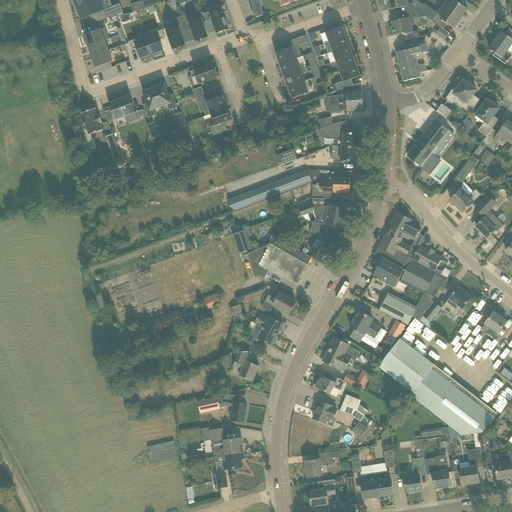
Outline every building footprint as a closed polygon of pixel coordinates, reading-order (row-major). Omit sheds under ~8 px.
[(73,0),(74,1),(72,2),(75,10),(98,0),(73,0)] [(101,0),(98,0),(75,10),(78,17),(80,16),(81,20),(97,14),(100,21),(123,12),(120,4),(106,10),(101,0)] [(386,0),(388,6),(389,6),(390,10),(392,10),(406,7),(407,12),(416,10),(410,6),(411,4),(409,3),(408,0),(386,0)] [(414,0),(411,4),(410,6),(416,10),(426,17),(429,19),(433,22),(436,16),(433,14),(435,12),(424,4),(422,5),(415,0),(414,0)] [(448,0),(443,7),(460,19),(467,9),(454,0),(448,0)] [(438,14),(436,16),(440,19),(445,23),(453,29),(460,19),(443,7),(438,14)] [(392,27),(390,28),(391,35),(394,35),(394,36),(403,34),(403,35),(404,35),(405,40),(419,38),(418,33),(417,32),(413,33),(411,26),(414,25),(413,20),(426,17),(416,10),(407,12),(408,18),(403,19),(392,22),(393,26),(392,26),(392,27)] [(210,12),(203,14),(206,22),(212,20),(217,34),(229,30),(227,25),(223,13),(212,17),(210,12)] [(129,14),(121,17),(123,23),(132,20),(129,14)] [(181,17),(186,32),(192,30),(196,41),(207,37),(200,17),(192,20),(191,18),(187,19),(185,16),(181,17)] [(177,23),(173,24),(174,26),(166,29),(173,49),(185,45),(181,34),(186,32),(181,17),(176,19),(177,23)] [(431,31),(431,30),(436,24),(433,22),(429,19),(427,21),(427,24),(427,26),(428,28),(429,30),(431,31)] [(440,27),(436,24),(431,30),(436,33),(440,27)] [(343,27),(326,33),(329,42),(324,44),(325,45),(346,37),(343,27)] [(100,30),(83,36),(87,46),(104,40),(105,41),(109,39),(105,28),(100,30)] [(493,56),(505,64),(507,62),(508,62),(511,56),(511,30),(509,29),(504,35),(502,32),(489,49),(491,51),(493,53),(493,52),(495,53),(493,56)] [(160,52),(163,51),(160,40),(165,38),(162,30),(151,34),(152,36),(146,38),(153,57),(160,54),(160,52)] [(292,41),(295,47),(308,42),(306,36),(292,41)] [(350,47),(346,37),(325,45),(328,54),(333,52),(333,53),(350,47)] [(145,60),(153,57),(146,38),(140,40),(140,38),(128,42),(131,51),(137,49),(141,59),(144,58),(145,60)] [(396,53),(404,82),(421,78),(420,73),(427,72),(425,64),(418,65),(417,60),(425,58),(423,54),(429,52),(428,48),(429,48),(428,46),(427,46),(425,38),(406,43),(408,50),(396,53)] [(104,40),(87,46),(91,57),(108,50),(105,41),(104,40)] [(292,47),(275,53),(280,65),(297,59),(292,47)] [(353,57),(350,47),(333,53),(336,63),(353,57)] [(108,50),(91,57),(94,67),(111,61),(112,61),(108,50)] [(357,66),(353,57),(336,63),(340,72),(357,66)] [(304,64),(299,65),(297,59),(280,65),(284,76),(305,68),(304,64)] [(212,64),(190,72),(192,77),(197,75),(200,84),(217,78),(215,73),(216,73),(215,69),(213,69),(212,64)] [(360,76),(357,66),(340,72),(343,82),(336,84),(338,91),(352,86),(353,85),(351,80),(360,76)] [(305,68),(284,76),(288,87),(305,81),(302,75),(307,73),(305,68)] [(305,81),(288,87),(292,99),(309,93),(305,81)] [(453,89),(447,97),(447,99),(447,101),(448,102),(449,103),(450,104),(452,104),(455,101),(466,109),(465,110),(470,113),(480,100),(473,95),(477,90),(473,88),(474,86),(474,87),(475,86),(472,83),(468,81),(467,82),(468,82),(467,83),(463,81),(458,88),(455,87),(456,85),(455,85),(453,89)] [(329,97),(331,112),(347,111),(347,112),(354,111),(364,110),(361,82),(353,85),(352,86),(353,91),(345,92),(346,95),(329,97)] [(328,94),(324,83),(317,85),(322,97),(328,94)] [(161,85),(153,88),(161,107),(168,104),(170,111),(177,108),(173,95),(168,96),(164,85),(162,86),(161,85)] [(204,95),(201,87),(193,90),(195,98),(204,95)] [(148,104),(143,106),(148,119),(156,116),(154,109),(161,107),(153,88),(146,90),(146,92),(144,93),(148,104)] [(130,96),(119,100),(125,116),(136,113),(130,96)] [(209,110),(204,111),(206,116),(227,108),(223,96),(206,102),(209,110)] [(119,100),(109,103),(115,120),(125,116),(119,100)] [(487,100),(476,115),(485,122),(482,126),(484,128),(481,133),(486,137),(492,129),(487,125),(499,109),(487,100)] [(436,112),(446,119),(452,112),(442,105),(436,112)] [(227,108),(206,116),(211,115),(215,125),(210,127),(213,136),(227,131),(224,123),(232,120),(227,108)] [(95,109),(82,113),(85,123),(83,124),(85,130),(83,131),(88,151),(96,149),(94,139),(92,139),(91,135),(103,131),(100,124),(102,123),(99,115),(97,115),(95,109)] [(105,112),(109,122),(113,121),(109,110),(105,112)] [(177,121),(184,119),(182,113),(175,115),(177,121)] [(322,129),(333,125),(331,117),(319,120),(322,129)] [(436,121),(408,156),(421,166),(420,168),(428,174),(440,160),(436,157),(454,135),(436,121)] [(496,143),(502,147),(507,141),(511,133),(511,124),(507,121),(491,142),(495,145),(496,143)] [(156,129),(153,123),(147,125),(150,132),(156,129)] [(322,129),(319,129),(320,137),(335,139),(334,147),(358,148),(359,134),(349,133),(343,133),(343,134),(338,133),(338,123),(333,125),(322,129)] [(113,134),(107,137),(117,165),(123,163),(113,134)] [(332,146),(331,159),(341,160),(341,161),(347,162),(357,163),(358,148),(334,147),(332,146)] [(281,155),(275,157),(278,166),(296,159),(293,151),(281,155)] [(479,162),(487,167),(495,157),(487,151),(479,162)] [(470,160),(458,176),(464,181),(476,165),(479,161),(472,156),(470,160)] [(230,199),(234,211),(312,182),(307,170),(230,199)] [(484,175),(490,180),(494,175),(488,170),(484,175)] [(312,198),(312,199),(324,199),(325,199),(331,200),(331,192),(340,193),(350,193),(350,179),(341,178),(334,178),(329,178),(329,184),(322,184),(320,184),(320,185),(320,195),(312,194),(312,198)] [(450,200),(463,213),(481,195),(476,190),(468,197),(461,190),(450,200)] [(475,209),(483,217),(496,204),(488,196),(475,209)] [(308,199),(297,204),(298,207),(299,209),(299,210),(311,206),(312,206),(311,199),(311,198),(310,199),(308,199)] [(312,222),(312,223),(317,224),(317,223),(324,225),(324,226),(332,227),(340,229),(342,229),(346,209),(328,205),(327,207),(324,207),(324,206),(315,210),(315,211),(318,218),(316,219),(315,219),(314,222),(312,222)] [(299,209),(291,212),(293,219),(301,216),(313,212),(311,206),(299,210),(299,209)] [(483,220),(476,226),(487,238),(494,231),(495,230),(497,232),(503,225),(489,211),(483,217),(484,218),(483,220)] [(397,213),(391,225),(400,229),(398,233),(404,236),(404,235),(415,240),(415,241),(412,245),(417,248),(419,249),(420,247),(425,237),(419,234),(421,230),(410,224),(412,220),(397,213)] [(312,223),(310,233),(319,237),(310,252),(315,255),(324,260),(331,248),(333,247),(335,245),(334,243),(334,242),(339,234),(340,229),(332,227),(324,226),(324,225),(317,223),(317,224),(312,223)] [(425,294),(426,292),(434,297),(447,278),(435,272),(435,274),(411,261),(412,259),(413,260),(419,249),(412,245),(411,247),(401,242),(404,236),(398,233),(400,229),(391,225),(379,248),(386,252),(383,258),(404,269),(404,270),(406,271),(400,282),(425,294)] [(232,235),(239,254),(252,250),(246,230),(232,235)] [(271,236),(270,240),(271,243),(279,239),(277,233),(271,236)] [(269,271),(296,286),(298,282),(297,282),(307,264),(308,265),(312,258),(280,240),(248,254),(255,278),(260,276),(265,279),(269,271)] [(413,260),(435,271),(442,258),(434,254),(434,253),(433,251),(432,250),(430,249),(429,249),(427,249),(426,250),(420,247),(413,260)] [(404,269),(383,258),(374,275),(385,281),(384,283),(394,289),(404,270),(404,269)] [(444,305),(457,316),(471,298),(458,287),(444,305)] [(424,295),(422,299),(428,302),(429,302),(431,300),(433,297),(425,293),(425,294),(424,295)] [(215,294),(204,299),(209,309),(219,305),(215,294)] [(276,308),(289,315),(296,302),(280,294),(277,300),(268,296),(262,308),(273,314),(276,308)] [(388,294),(379,310),(389,315),(401,321),(407,325),(412,316),(416,309),(409,305),(394,297),(388,294)] [(418,321),(430,330),(434,325),(430,322),(442,308),(434,301),(434,302),(419,320),(418,321)] [(229,309),(235,324),(245,320),(240,305),(229,309)] [(178,310),(143,325),(147,335),(155,332),(155,333),(182,322),(178,310)] [(355,329),(350,337),(360,343),(364,335),(366,332),(374,337),(380,328),(371,323),(373,320),(359,311),(350,327),(355,329)] [(487,334),(494,339),(498,334),(507,322),(494,312),(485,324),(485,325),(481,331),(486,335),(487,334)] [(259,339),(271,346),(279,332),(281,331),(283,328),(282,326),(283,324),(270,317),(268,320),(259,315),(255,323),(257,324),(251,336),(252,339),(258,342),(259,339)] [(396,321),(389,334),(398,339),(406,326),(400,323),(396,321)] [(323,361),(344,372),(351,358),(356,361),(360,352),(356,350),(349,346),(351,342),(341,337),(340,341),(335,339),(323,361)] [(448,426),(462,436),(482,433),(494,418),(433,370),(436,367),(436,366),(436,365),(436,364),(435,363),(434,363),(433,364),(399,339),(378,368),(411,392),(408,395),(448,426)] [(249,351),(264,356),(267,348),(252,343),(249,351)] [(375,350),(372,354),(383,360),(386,356),(380,353),(375,350)] [(239,376),(253,382),(259,367),(248,362),(251,357),(252,352),(249,351),(239,353),(233,367),(241,370),(239,376)] [(344,381),(363,391),(371,375),(362,370),(358,379),(347,374),(344,381)] [(330,394),(336,397),(344,381),(332,375),(329,380),(321,376),(316,387),(330,394)] [(495,378),(489,386),(498,393),(504,385),(495,378)] [(200,414),(219,410),(217,399),(198,402),(200,414)] [(224,403),(224,406),(228,407),(233,408),(231,419),(231,421),(234,421),(244,423),(247,405),(245,405),(234,403),(234,401),(225,399),(224,403)] [(344,400),(342,405),(352,408),(354,409),(360,413),(364,416),(368,412),(359,405),(344,400)] [(314,419),(333,427),(335,421),(332,420),(336,410),(331,408),(331,407),(319,402),(316,409),(318,409),(314,419)] [(351,415),(361,421),(364,416),(360,413),(354,409),(352,408),(342,405),(340,410),(351,415)] [(364,416),(361,421),(364,423),(367,426),(371,421),(364,416)] [(352,432),(361,438),(368,429),(358,422),(352,432)] [(115,424),(104,426),(107,444),(118,442),(115,424)] [(104,426),(86,429),(88,447),(107,444),(104,426)] [(209,429),(202,430),(203,441),(206,441),(211,440),(224,438),(222,430),(210,432),(209,429)] [(461,471),(462,485),(479,482),(477,468),(483,468),(479,434),(473,435),(475,450),(467,451),(470,470),(461,471)] [(480,439),(484,443),(489,438),(485,434),(480,439)] [(439,445),(442,447),(447,447),(450,443),(450,440),(446,438),(441,438),(438,441),(439,445)] [(222,450),(213,451),(214,457),(223,456),(244,453),(242,439),(232,440),(224,441),(225,450),(222,450)] [(146,445),(128,447),(131,465),(149,463),(146,445)] [(383,446),(386,469),(395,468),(392,451),(391,445),(383,446)] [(414,476),(404,478),(405,483),(406,493),(422,491),(420,476),(426,475),(424,460),(424,458),(422,447),(416,448),(417,459),(412,460),(414,476)] [(315,460),(305,462),(308,478),(318,476),(321,476),(320,466),(333,464),(332,459),(348,456),(347,450),(331,452),(318,454),(318,460),(315,460)] [(502,463),(496,464),(498,480),(511,477),(511,452),(510,450),(510,451),(505,457),(506,458),(502,463)] [(223,456),(214,457),(215,463),(224,462),(225,470),(242,467),(241,459),(244,459),(244,453),(223,456)] [(359,455),(352,456),(354,473),(360,472),(361,472),(361,467),(359,455)] [(433,474),(435,489),(451,486),(448,471),(439,473),(437,458),(424,460),(426,475),(433,474)] [(111,459),(93,461),(95,473),(113,470),(111,459)] [(149,463),(131,465),(132,477),(150,474),(149,463)] [(113,470),(95,473),(98,491),(116,488),(113,470)] [(389,471),(375,473),(376,481),(378,497),(393,495),(391,480),(389,471)] [(225,473),(216,474),(218,488),(227,487),(225,473)] [(374,473),(360,475),(361,484),(362,489),(364,499),(365,499),(371,498),(371,499),(378,498),(378,497),(376,481),(375,473),(374,473)] [(354,477),(347,478),(350,501),(358,500),(354,477)] [(319,491),(310,492),(312,506),(328,504),(328,502),(337,501),(334,480),(333,480),(325,481),(318,482),(319,491)] [(150,487),(132,489),(134,507),(153,505),(150,487)] [(132,489),(120,491),(123,509),(134,507),(132,489)]
